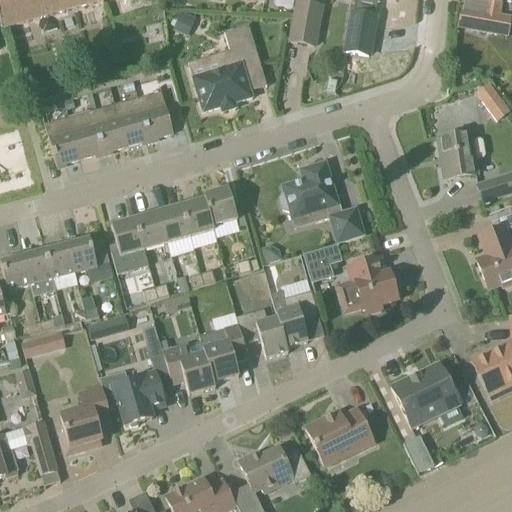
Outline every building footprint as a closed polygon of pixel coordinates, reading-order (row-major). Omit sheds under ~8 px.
[(0,0),(0,27),(1,32),(103,4),(101,0),(0,0)] [(464,0),(462,13),(483,17),(480,33),(508,38),(511,20),(498,17),(501,0),(464,0)] [(298,4),(294,25),(290,45),(313,49),(321,9),(298,4)] [(195,21),(181,15),(173,33),(187,39),(195,21)] [(361,17),(355,54),(378,58),(384,21),(361,17)] [(188,66),(192,81),(203,116),(252,101),(243,74),(260,68),(248,29),(224,36),(229,53),(188,66)] [(133,85),(123,88),(125,96),(135,93),(133,86),(133,85)] [(475,97),(496,125),(510,115),(488,86),(475,97)] [(161,95),(138,102),(149,144),(173,137),(161,95)] [(73,101),(62,104),(65,115),(76,112),(73,101)] [(126,150),(149,144),(138,102),(114,108),(126,150)] [(103,157),(126,150),(114,108),(91,115),(103,157)] [(79,163),(103,157),(91,115),(68,121),(79,163)] [(56,170),(79,163),(68,121),(44,128),(56,170)] [(444,183),(472,178),(470,163),(482,161),(485,158),(482,143),(479,141),(466,143),(465,137),(437,141),(444,183)] [(329,221),(337,247),(364,239),(355,212),(340,217),(338,209),(338,208),(325,166),(299,173),(302,183),(281,189),(284,197),(279,202),(282,213),(289,215),(292,223),(313,216),(314,221),(320,224),(329,221)] [(511,178),(509,180),(478,189),(483,206),(511,197),(511,178)] [(212,231),(237,224),(228,192),(203,199),(204,203),(212,231)] [(212,231),(204,203),(181,210),(190,242),(213,236),(212,231)] [(190,242),(181,210),(158,216),(167,249),(190,242)] [(167,249),(158,216),(134,223),(143,255),(167,249)] [(147,269),(143,255),(134,223),(111,230),(117,253),(111,255),(117,277),(147,269)] [(511,250),(504,230),(478,240),(486,260),(476,264),(487,294),(501,288),(503,291),(511,287),(511,250)] [(102,242),(90,245),(89,243),(76,246),(74,240),(65,243),(74,278),(87,275),(90,287),(113,281),(109,265),(108,266),(102,242)] [(74,278),(65,243),(56,245),(57,251),(45,254),(52,283),(74,278)] [(281,262),(279,253),(270,249),(261,251),(265,266),(281,262)] [(340,264),(336,249),(302,258),(310,286),(332,280),(328,268),(340,264)] [(52,283),(45,254),(32,258),(30,252),(21,254),(29,288),(52,283)] [(29,288),(21,254),(12,257),(13,263),(0,265),(0,266),(7,293),(29,288)] [(347,270),(354,295),(340,299),(345,317),(362,313),(366,312),(367,318),(381,314),(380,308),(397,303),(389,275),(384,276),(380,261),(347,270)] [(247,264),(237,267),(240,277),(251,275),(247,264)] [(201,277),(204,288),(215,285),(212,273),(201,277)] [(201,277),(189,280),(192,292),(204,288),(201,277)] [(154,291),(157,302),(169,298),(166,288),(154,291)] [(154,291),(144,294),(147,305),(157,302),(154,291)] [(318,321),(311,295),(284,302),(282,295),(270,299),(277,322),(286,351),(307,345),(302,326),(318,321)] [(173,302),(177,314),(191,310),(188,297),(173,302)] [(96,310),(84,313),(87,322),(99,319),(96,310)] [(74,326),(87,322),(84,313),(71,317),(74,326)] [(264,313),(235,321),(238,329),(243,347),(260,343),(265,362),(287,356),(286,351),(277,322),(267,325),(264,313)] [(117,337),(129,333),(124,319),(113,322),(117,337)] [(511,320),(510,321),(511,343),(471,363),(488,399),(511,387),(511,320)] [(51,322),(44,324),(39,325),(41,334),(54,331),(52,322),(51,322)] [(41,334),(39,325),(29,328),(31,336),(41,334)] [(105,340),(101,325),(86,330),(90,344),(105,340)] [(243,347),(238,329),(224,333),(227,346),(203,353),(213,387),(238,380),(234,366),(247,362),(243,347)] [(141,333),(153,375),(155,375),(159,389),(171,385),(163,355),(160,345),(158,345),(154,330),(141,333)] [(25,362),(26,362),(42,357),(46,356),(42,340),(38,341),(21,346),(25,362)] [(200,345),(187,348),(163,355),(171,389),(184,385),(188,399),(215,392),(213,387),(203,353),(200,345)] [(6,363),(0,364),(0,373),(8,372),(6,363)] [(456,409),(458,408),(438,367),(390,390),(410,432),(439,417),(456,409)] [(29,372),(14,376),(22,402),(37,398),(29,372)] [(159,389),(155,375),(153,375),(126,383),(127,387),(114,391),(125,429),(128,428),(131,431),(138,429),(139,425),(152,421),(150,414),(165,409),(159,389)] [(111,425),(102,391),(78,398),(83,413),(60,420),(65,437),(60,439),(66,459),(89,452),(88,447),(101,444),(97,429),(111,425)] [(305,432),(324,471),(373,447),(356,413),(341,420),(338,416),(305,432)] [(60,485),(43,425),(21,432),(23,436),(27,449),(31,448),(43,490),(60,485)] [(9,436),(5,437),(0,438),(0,481),(4,480),(5,482),(18,479),(17,476),(21,475),(9,436)] [(418,476),(434,468),(419,439),(403,447),(418,476)] [(297,453),(282,460),(277,451),(260,459),(258,455),(237,465),(253,497),(262,493),(264,497),(292,483),(293,486),(310,478),(297,453)] [(230,511),(234,510),(221,483),(206,490),(202,482),(165,500),(170,511),(230,511)] [(239,511),(260,511),(255,501),(238,509),(239,511)]
